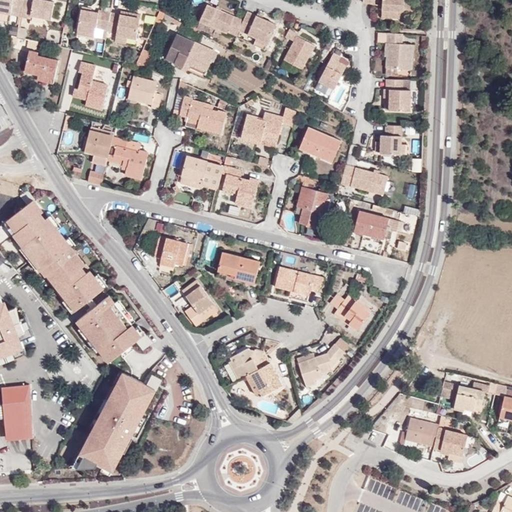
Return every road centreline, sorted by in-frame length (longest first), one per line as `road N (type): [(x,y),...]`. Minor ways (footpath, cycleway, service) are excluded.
road 1 (tertiary): [(279,472),(376,372),(419,304),(444,200),(451,0)]
road 2 (tertiary): [(440,0),(433,204),(413,290),(388,337),(339,397),(299,430),(262,439)]
road 3 (residential): [(335,511),(339,479),(353,460),(379,455),(461,482),(511,456)]
road 4 (residential): [(272,0),(364,23),(370,44),(358,142)]
road 5 (tertiary): [(205,462),(154,487),(0,500)]
road 6 (unclassified): [(190,354),(71,199)]
road 7 (residential): [(268,236),(395,269)]
road 8 (residential): [(249,318),(268,309),(309,317),(310,331),(294,338),(265,334)]
road 9 (residential): [(152,204),(268,236)]
